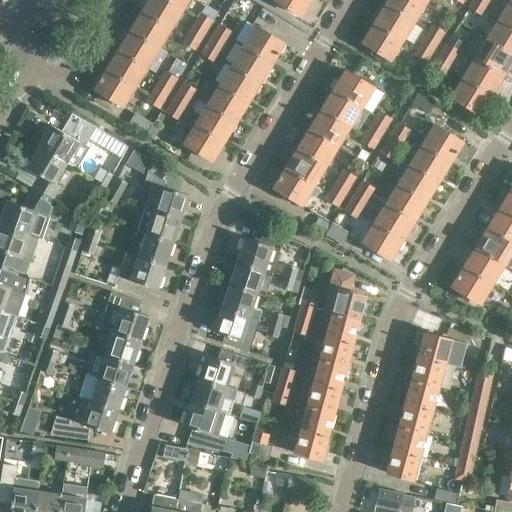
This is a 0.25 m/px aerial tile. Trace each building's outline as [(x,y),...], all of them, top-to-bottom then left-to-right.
[(169,28),(181,8),(168,0),(148,0),(142,11),(169,28)] [(168,0),(181,8),(186,0),(168,0)] [(275,0),(300,15),(309,0),(275,0)] [(413,21),(425,1),(423,0),(388,0),(386,4),(413,21)] [(481,15),(486,7),(475,0),(472,0),(468,7),(481,15)] [(511,0),(499,20),(511,27),(511,0)] [(401,40),(413,21),(386,4),(374,23),(401,40)] [(142,11),(130,30),(158,47),(169,28),(142,11)] [(208,29),(213,20),(199,12),(194,21),(208,29)] [(511,27),(499,20),(487,39),(511,54),(511,27)] [(200,42),(208,29),(194,21),(186,33),(200,42)] [(389,60),(401,40),(374,23),(362,42),(389,60)] [(226,41),(232,32),(219,24),(213,33),(226,41)] [(439,41),(444,32),(431,24),(426,33),(439,41)] [(244,46),(271,62),(283,43),(256,26),(244,46)] [(158,47),(130,30),(118,49),(146,66),(158,47)] [(200,42),(186,33),(181,42),(194,51),(200,42)] [(219,53),(226,41),(213,33),(206,45),(219,53)] [(431,53),(439,41),(426,33),(418,45),(431,53)] [(459,53),(464,44),(450,36),(445,44),(459,53)] [(511,54),(487,39),(475,59),(502,75),(511,59),(511,54)] [(451,65),(459,53),(445,44),(437,57),(451,65)] [(213,62),(219,53),(206,45),(200,54),(213,62)] [(426,62),(431,53),(418,45),(413,54),(426,62)] [(271,62),(244,46),(232,65),(259,82),(271,62)] [(106,69),(134,86),(146,66),(118,49),(106,69)] [(451,65),(437,57),(432,66),(446,74),(451,65)] [(490,95),(502,75),(475,59),(463,78),(490,95)] [(232,65),(220,85),(247,102),(259,82),(232,65)] [(122,106),(134,86),(106,69),(94,89),(122,106)] [(177,78),(164,70),(158,79),(172,87),(177,78)] [(333,90),(360,107),(373,87),(345,70),(333,90)] [(478,114),(490,95),(463,78),(451,97),(478,114)] [(164,100),(172,87),(158,79),(151,92),(164,100)] [(191,99),(196,90),(183,82),(178,91),(191,99)] [(220,85),(207,104),(235,121),(247,102),(220,85)] [(360,107),(333,90),(321,109),(348,126),(360,107)] [(183,112),(191,99),(178,91),(170,104),(183,112)] [(164,100),(151,92),(145,101),(159,109),(164,100)] [(428,113),(434,104),(417,94),(411,103),(428,113)] [(178,121),(183,112),(170,104),(165,112),(178,121)] [(196,124),(223,140),(235,121),(207,104),(196,124)] [(36,114),(28,109),(18,126),(26,131),(36,114)] [(348,126),(321,109),(309,128),(337,146),(348,126)] [(386,128),(391,119),(378,111),(373,120),(386,128)] [(145,134),(151,123),(134,113),(128,124),(145,134)] [(378,140),(386,128),(373,120),(365,132),(378,140)] [(411,131),(397,122),(392,131),(405,139),(411,131)] [(211,160),(223,140),(196,124),(183,143),(211,160)] [(422,145),(449,161),(462,142),(434,124),(422,145)] [(89,148),(50,125),(49,128),(45,127),(41,133),(43,137),(38,146),(65,162),(77,169),(89,148)] [(309,128),(297,148),(325,165),(337,146),(309,128)] [(397,152),(405,139),(392,131),(384,144),(397,152)] [(373,149),(378,140),(365,132),(360,140),(373,149)] [(392,161),(397,152),(384,144),(378,153),(392,161)] [(449,161),(422,145),(410,164),(438,181),(449,161)] [(53,183),(65,162),(38,146),(32,155),(28,155),(24,162),(26,165),(25,167),(37,175),(29,189),(50,202),(59,187),(53,183)] [(325,165),(297,148),(285,167),(313,185),(325,165)] [(361,149),(356,157),(363,162),(368,153),(361,149)] [(153,209),(180,218),(188,194),(178,191),(183,178),(151,159),(144,181),(160,187),(153,209)] [(385,165),(376,159),(372,166),(381,172),(385,165)] [(438,181),(410,164),(398,184),(425,201),(438,181)] [(300,204),(313,185),(285,167),(273,187),(300,204)] [(102,169),(96,181),(106,187),(112,175),(102,169)] [(351,186),(356,177),(343,169),(337,178),(351,186)] [(117,177),(110,189),(120,195),(127,183),(117,177)] [(343,198),(351,186),(337,178),(330,190),(343,198)] [(375,189),(362,180),(356,189),(370,197),(375,189)] [(106,187),(96,181),(90,191),(101,196),(106,187)] [(425,201),(398,184),(386,203),(413,220),(425,201)] [(0,216),(0,224),(36,237),(42,239),(49,217),(47,216),(52,206),(49,204),(50,202),(29,189),(19,206),(6,201),(5,203),(1,203),(0,206),(0,212),(1,213),(0,216)] [(120,195),(110,189),(105,199),(115,205),(120,195)] [(362,210),(370,197),(356,189),(348,202),(362,210)] [(511,189),(500,208),(511,215),(511,189)] [(337,207),(343,198),(330,190),(324,199),(337,207)] [(356,219),(362,210),(348,202),(343,210),(356,219)] [(375,221),(374,222),(402,239),(413,220),(386,203),(378,215),(371,211),(367,216),(375,221)] [(180,218),(153,209),(152,209),(144,206),(137,230),(145,232),(172,241),(180,218)] [(511,242),(511,215),(500,208),(488,228),(511,242)] [(329,224),(318,217),(311,228),(322,235),(329,224)] [(83,222),(73,218),(70,226),(80,229),(83,222)] [(331,222),(331,224),(323,235),(322,237),(340,248),(349,233),(331,222)] [(389,259),(402,239),(374,222),(362,242),(389,259)] [(23,273),(36,237),(0,224),(0,251),(5,253),(0,265),(23,273)] [(85,239),(97,243),(101,231),(90,227),(85,239)] [(504,264),(511,249),(511,242),(488,228),(476,247),(504,264)] [(236,261),(270,272),(282,236),(258,229),(254,240),(244,237),(236,261)] [(137,256),(164,265),(172,241),(145,232),(137,256)] [(69,236),(65,247),(76,251),(80,239),(69,236)] [(93,254),(97,243),(85,239),(81,250),(93,254)] [(76,251),(65,247),(61,258),(72,263),(76,251)] [(492,283),(504,264),(476,247),(464,266),(492,283)] [(156,289),(164,265),(137,256),(137,257),(124,253),(119,269),(111,267),(105,284),(113,287),(142,296),(145,285),(156,289)] [(228,284),(256,293),(262,295),(270,272),(236,261),(228,284)] [(287,264),(283,276),(299,281),(303,270),(298,268),(287,264)] [(479,303),(492,283),(464,266),(452,286),(479,303)] [(358,320),(364,296),(350,292),(355,274),(334,268),(322,310),(332,313),(358,320)] [(0,311),(16,317),(28,281),(0,271),(0,311)] [(299,281),(283,276),(279,288),(296,293),(299,281)] [(248,317),(256,293),(228,284),(221,308),(248,317)] [(113,330),(140,339),(148,315),(136,311),(140,301),(111,292),(104,314),(116,318),(113,330)] [(314,312),(317,302),(303,298),(300,308),(314,312)] [(64,301),(60,312),(71,316),(75,305),(64,301)] [(240,340),(248,317),(221,308),(213,331),(240,340)] [(310,327),(314,312),(300,308),(295,322),(310,327)] [(16,317),(0,311),(0,351),(3,352),(16,317)] [(71,316),(60,312),(55,325),(66,329),(71,316)] [(285,329),(289,317),(273,312),(269,324),(280,328),(285,329)] [(351,343),(358,320),(332,313),(326,336),(351,343)] [(41,315),(38,324),(49,328),(52,319),(41,315)] [(307,337),(310,327),(295,322),(292,332),(307,337)] [(49,328),(38,324),(34,335),(45,340),(49,328)] [(280,328),(269,324),(265,335),(276,338),(280,328)] [(140,339),(113,330),(105,353),(132,362),(140,339)] [(418,356),(444,363),(450,340),(425,333),(418,356)] [(351,343),(326,336),(319,359),(345,366),(351,343)] [(44,359),(55,363),(59,351),(48,347),(44,359)] [(205,355),(198,378),(224,387),(225,386),(232,364),(242,367),(245,357),(220,349),(216,358),(205,355)] [(9,364),(11,357),(0,353),(0,360),(1,361),(9,364)] [(132,362),(105,353),(97,377),(124,386),(132,362)] [(412,380),(437,386),(444,363),(418,356),(412,380)] [(50,375),(55,363),(44,359),(39,371),(50,375)] [(345,366),(319,359),(313,383),(339,389),(345,366)] [(293,382),(296,372),(281,367),(278,377),(293,382)] [(491,382),(493,372),(478,368),(475,379),(491,382)] [(124,386),(97,377),(89,400),(116,409),(124,386)] [(289,396),(293,382),(278,377),(274,391),(289,396)] [(234,398),(236,391),(224,387),(198,378),(190,401),(217,410),(225,413),(228,414),(234,398)] [(489,392),(491,382),(475,379),(473,389),(489,392)] [(431,410),(437,386),(412,380),(406,403),(431,410)] [(251,383),(247,394),(259,398),(262,386),(251,383)] [(339,389),(313,383),(307,406),(333,413),(339,389)] [(11,401),(22,405),(26,393),(15,389),(11,401)] [(487,399),(489,392),(473,389),(472,395),(471,399),(486,402),(487,399)] [(286,406),(289,396),(274,391),(271,401),(286,406)] [(484,412),(486,402),(471,399),(469,409),(484,412)] [(108,432),(116,409),(89,400),(82,423),(65,417),(64,419),(55,416),(50,435),(87,440),(92,427),(108,432)] [(18,416),(22,405),(11,401),(7,412),(18,416)] [(225,413),(217,410),(190,401),(182,425),(191,428),(186,443),(195,445),(223,451),(227,439),(217,436),(225,413)] [(425,433),(431,410),(406,403),(399,426),(425,433)] [(300,429),(326,436),(333,413),(307,406),(300,429)] [(40,411),(28,407),(19,431),(32,435),(40,411)] [(260,413),(242,407),(238,417),(257,423),(260,413)] [(482,422),(484,412),(469,409),(467,419),(482,422)] [(481,424),(482,422),(467,419),(466,420),(465,429),(480,432),(481,424)] [(418,457),(425,433),(399,426),(393,450),(418,457)] [(320,460),(326,436),(300,429),(294,452),(320,460)] [(477,442),(480,432),(465,429),(462,439),(477,442)] [(268,459),(272,446),(266,445),(269,434),(255,431),(249,453),(268,459)] [(511,439),(505,438),(503,448),(511,449),(511,439)] [(476,447),(477,442),(462,439),(462,443),(460,449),(475,452),(476,447)] [(32,441),(30,454),(42,456),(44,443),(32,441)] [(165,444),(163,457),(185,461),(185,460),(187,449),(165,444)] [(66,461),(68,448),(55,446),(53,459),(66,461)] [(237,458),(246,460),(249,449),(240,447),(237,458)] [(104,454),(68,448),(66,461),(102,467),(104,454)] [(187,449),(185,460),(196,462),(199,451),(187,449)] [(473,463),(475,452),(460,449),(458,459),(473,463)] [(412,480),(418,457),(393,450),(387,473),(412,480)] [(239,461),(228,459),(226,470),(232,471),(237,467),(239,461)] [(471,471),(473,463),(458,459),(456,467),(456,469),(471,473),(471,471)] [(33,511),(36,492),(13,488),(17,466),(2,463),(0,475),(0,501),(10,503),(8,511),(33,511)] [(264,479),(266,467),(251,464),(249,476),(264,479)] [(468,483),(471,473),(456,469),(454,479),(468,483)] [(286,490),(288,476),(277,473),(275,484),(286,486),(285,490),(286,490)] [(314,481),(288,476),(286,490),(310,495),(314,481)] [(60,495),(57,511),(82,511),(84,499),(86,487),(63,484),(61,495),(60,495)] [(456,493),(436,489),(434,498),(454,504),(456,493)] [(399,510),(401,500),(402,495),(378,491),(374,505),(399,510)] [(57,511),(60,495),(36,492),(33,511),(57,511)] [(174,511),(177,499),(153,493),(150,507),(149,511),(174,511)] [(200,504),(177,499),(174,511),(213,511),(207,511),(208,505),(200,504)] [(407,511),(411,511),(413,502),(401,500),(399,510),(407,511)] [(511,511),(511,502),(496,500),(493,511),(511,511)]
